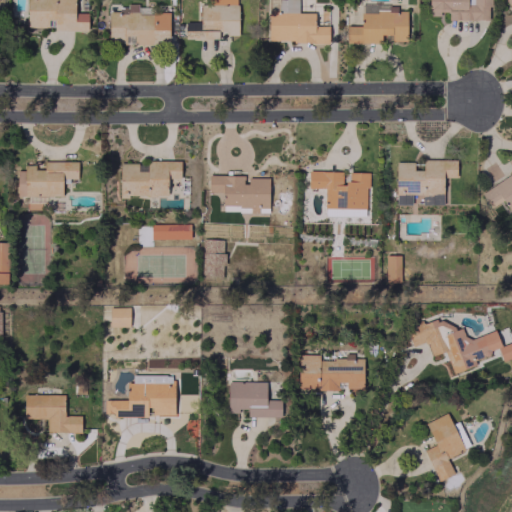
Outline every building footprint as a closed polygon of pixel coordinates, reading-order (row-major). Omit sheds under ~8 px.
[(26,0),(26,27),(47,27),(47,19),(53,19),(53,29),(86,30),(87,12),(73,12),(73,0),(26,0)] [(185,22),(185,38),(218,39),(218,35),(237,35),(236,0),(207,0),(207,4),(199,4),(199,22),(185,22)] [(327,42),(328,25),(314,25),(314,12),(297,12),(297,0),(267,0),(267,41),(327,42)] [(466,0),(428,0),(428,14),(447,14),(447,19),(489,20),(489,0),(472,0),(472,3),(466,3),(466,0)] [(108,42),(167,44),(168,13),(136,12),(137,4),(127,4),(126,10),(109,9),(108,42)] [(406,10),(396,10),(396,9),(360,9),(360,25),(347,25),(347,43),(380,43),(380,34),(388,34),(388,40),(406,40),(406,10)] [(395,161),(395,204),(410,204),(411,197),(421,197),(421,204),(442,204),(442,177),(455,177),(456,159),(422,159),(422,169),(413,169),(413,161),(395,161)] [(61,196),(62,179),(77,180),(77,161),(44,160),(43,169),(34,169),(34,164),(24,164),(23,170),(16,170),(16,195),(61,196)] [(119,163),(119,195),(166,196),(167,178),(180,178),(180,160),(147,160),(147,163),(119,163)] [(366,208),(366,172),(343,172),(343,171),(308,170),(308,188),(324,188),(324,215),(331,215),(331,208),(366,208)] [(511,215),(511,172),(480,192),(490,207),(502,199),(511,215)] [(268,177),(245,177),(245,175),(208,175),(208,192),(222,192),(222,206),(249,206),(249,212),(268,212),(268,177)] [(189,223),(150,224),(150,239),(189,238),(189,223)] [(201,277),(222,278),(223,239),(202,239),(201,277)] [(0,283),(7,284),(8,242),(0,241),(0,283)] [(399,254),(384,255),(385,282),(399,282),(399,254)] [(128,326),(128,307),(109,307),(109,326),(128,326)] [(451,372),(475,365),(473,358),(498,350),(501,360),(511,356),(511,345),(511,342),(499,345),(494,330),(464,339),(461,328),(454,330),(449,316),(406,330),(411,345),(425,341),(430,355),(444,351),(451,372)] [(298,354),(297,388),(362,389),(362,356),(344,356),(344,359),(318,359),(318,354),(298,354)] [(126,400),(104,399),(103,412),(112,412),(112,416),(146,416),(146,407),(151,407),(151,414),(173,414),(173,374),(132,374),(131,382),(126,382),(126,400)] [(280,416),(280,399),(265,399),(265,381),(227,381),(227,412),(237,412),(237,408),(246,408),(246,416),(280,416)] [(63,394),(23,394),(23,418),(46,418),(46,431),(80,432),(80,415),(63,415),(63,394)] [(424,422),(434,444),(423,449),(437,480),(453,473),(446,457),(463,450),(446,412),(424,422)]
